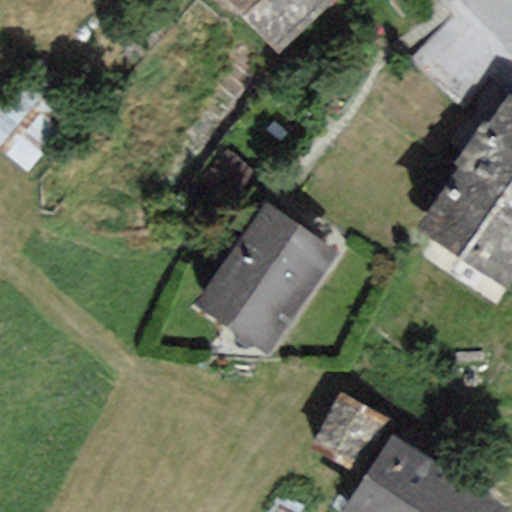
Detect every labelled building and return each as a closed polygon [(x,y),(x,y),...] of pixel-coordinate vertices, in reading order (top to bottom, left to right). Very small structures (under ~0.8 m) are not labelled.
[(237,0),(274,38),(313,0),(237,0)] [(82,100),(46,68),(0,120),(0,142),(25,165),(82,100)] [(511,261),(511,108),(507,105),(493,126),(431,222),(506,271),(511,261)] [(328,253),(270,211),(203,302),(261,345),(302,290),(328,253)] [(383,418),(345,400),(321,447),(360,466),(383,418)] [(449,473),(395,440),(351,511),(496,511),(501,505),(449,473)] [(296,511),(299,508),(281,498),(272,511),(296,511)]
